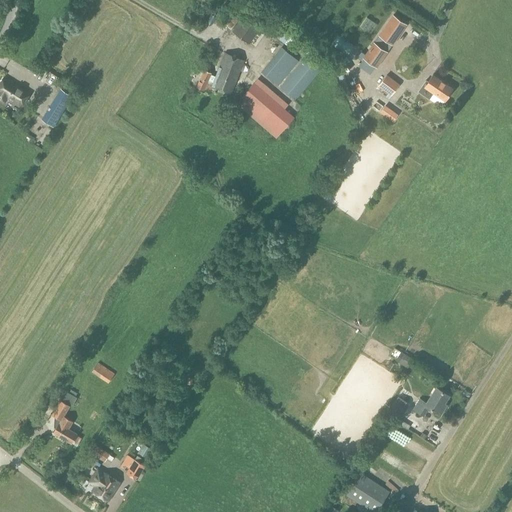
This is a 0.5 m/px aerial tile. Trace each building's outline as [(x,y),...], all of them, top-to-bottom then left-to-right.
[(221,0),(212,18),(228,26),(239,7),(226,0),(221,0)] [(251,44),(272,14),(254,1),(232,31),(233,31),(251,44)] [(392,45),(407,24),(393,15),(379,36),(392,45)] [(273,40),(282,43),(285,33),(276,30),(273,40)] [(337,35),(332,43),(347,54),(353,46),(337,35)] [(376,68),(387,52),(374,43),(363,58),(376,68)] [(275,81),(295,57),(282,46),(262,70),(275,81)] [(295,101),(327,62),(311,49),(279,88),(295,101)] [(232,93),(243,60),(225,54),(219,67),(216,76),(211,74),(204,71),(196,87),(204,90),(208,80),(213,83),(212,86),(215,87),(232,93)] [(392,94),(399,85),(386,75),(379,85),(392,94)] [(453,89),(433,75),(428,82),(426,80),(418,91),(429,98),(433,92),(445,101),(453,89)] [(22,105),(30,93),(4,77),(0,83),(0,98),(5,101),(7,97),(21,106),(22,105)] [(276,138),(294,117),(284,109),(288,104),(258,79),(236,104),(276,138)] [(71,96),(73,94),(63,88),(43,119),(53,125),(71,96)] [(385,105),(380,113),(393,122),(398,115),(385,105)] [(19,108),(16,117),(32,122),(35,113),(19,108)] [(408,367),(412,359),(404,354),(399,362),(408,367)] [(390,372),(395,365),(391,362),(386,369),(390,372)] [(108,383),(114,374),(98,363),(92,372),(108,383)] [(444,404),(449,396),(436,388),(426,404),(420,400),(414,410),(423,416),(428,408),(440,415),(447,405),(444,404)] [(74,397),(76,393),(71,390),(68,394),(66,392),(52,415),(61,420),(54,433),(76,446),(81,438),(77,435),(68,429),(73,422),(63,416),(69,406),(71,407),(76,398),(74,397)] [(397,422),(408,405),(398,398),(386,415),(397,422)] [(381,434),(386,436),(388,432),(395,436),(396,433),(385,426),(381,434)] [(414,439),(411,444),(422,450),(425,445),(414,439)] [(152,449),(144,444),(139,453),(146,458),(152,449)] [(109,454),(96,446),(91,453),(104,461),(109,454)] [(408,478),(414,469),(393,455),(387,464),(408,478)] [(118,466),(126,469),(130,459),(122,456),(118,466)] [(136,458),(126,474),(137,481),(147,465),(136,458)] [(474,467),(456,497),(449,493),(448,495),(428,483),(418,498),(438,510),(443,502),(459,511),(464,511),(472,498),(479,502),(493,479),(474,467)] [(108,501),(120,484),(120,483),(98,469),(89,482),(95,487),(93,491),(108,501)] [(371,511),(375,511),(389,491),(360,473),(346,495),(371,511)]
